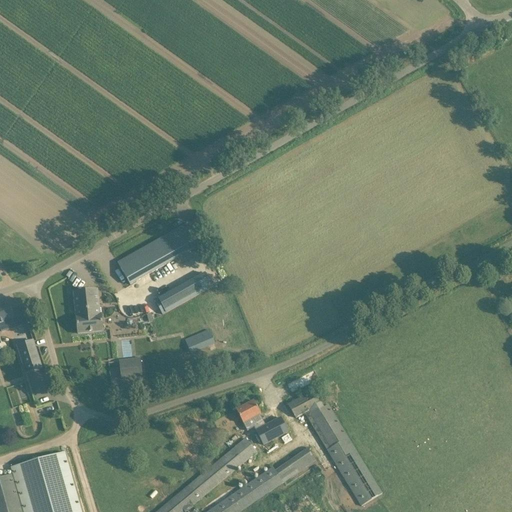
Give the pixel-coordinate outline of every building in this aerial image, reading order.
[(123,272),(130,286),(196,249),(184,226),(118,264),(123,272)] [(205,274),(159,300),(166,313),(213,287),(212,285),(205,274)] [(78,334),(103,331),(102,315),(99,315),(97,290),(74,293),(77,318),(76,318),(78,334)] [(20,300),(0,306),(0,326),(2,332),(28,324),(25,316),(26,316),(20,300)] [(211,331),(185,337),(189,353),(215,346),(211,331)] [(26,374),(27,373),(42,368),(33,341),(17,346),(26,374)] [(128,367),(128,361),(120,362),(122,379),(142,377),(141,366),(128,367)] [(378,496),(333,402),(323,407),(315,390),(288,403),(295,418),(310,411),(356,507),(378,496)] [(40,416),(59,408),(56,401),(37,408),(40,416)] [(254,401),(236,411),(243,424),(244,425),(247,431),(254,428),(256,427),(257,431),(256,431),(263,445),(288,433),(281,418),(266,426),(264,423),(262,418),(260,419),(258,416),(260,415),(261,415),(259,411),(254,401)] [(240,511),(293,476),(315,461),(307,449),(276,471),(273,467),(207,511),(197,511),(193,506),(257,453),(245,440),(157,511),(240,511)] [(80,511),(67,452),(10,466),(12,475),(0,477),(0,511),(80,511)]
